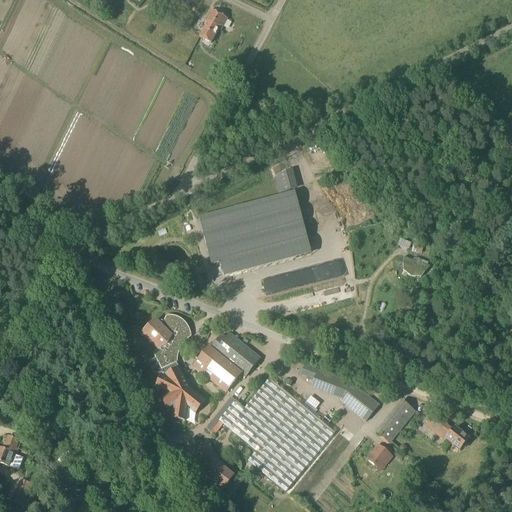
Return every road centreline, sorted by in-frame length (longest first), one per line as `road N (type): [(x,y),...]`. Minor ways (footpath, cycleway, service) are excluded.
road 1 (track): [(69,258),(457,407)]
road 2 (unclassified): [(190,185),(511,27)]
road 3 (track): [(205,511),(69,258)]
road 4 (unclassified): [(0,361),(69,258),(190,185)]
road 5 (unclassified): [(190,185),(282,0)]
road 6 (track): [(227,103),(71,0)]
